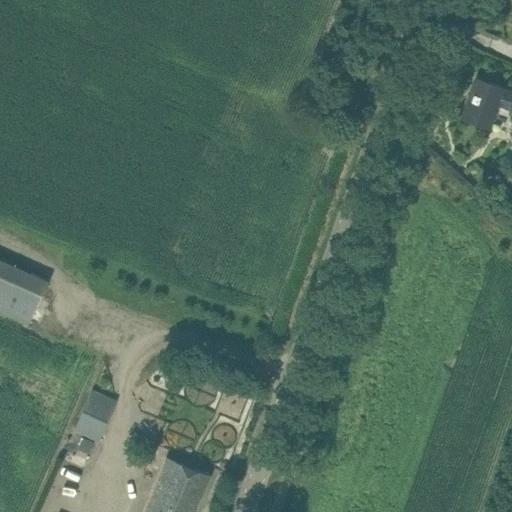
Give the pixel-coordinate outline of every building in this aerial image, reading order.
[(503,87),(495,84),(476,77),(462,116),(489,126),(497,103),(511,108),(511,91),(503,88),(503,87)] [(511,178),(500,179),(500,210),(509,209),(511,211),(511,178)] [(0,309),(35,323),(53,273),(0,253),(0,309)] [(93,390),(76,429),(98,439),(115,400),(93,390)] [(167,458),(145,511),(192,511),(208,474),(167,458)]
